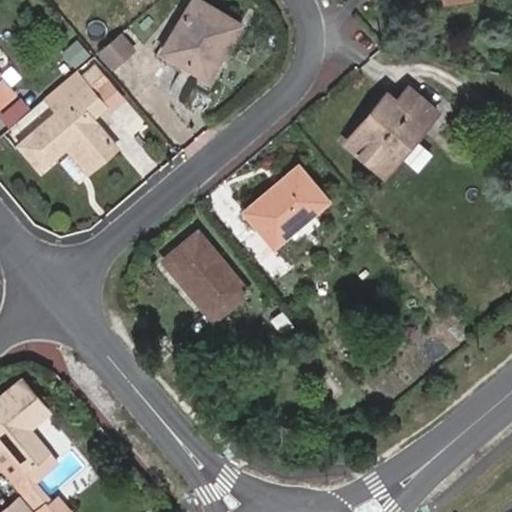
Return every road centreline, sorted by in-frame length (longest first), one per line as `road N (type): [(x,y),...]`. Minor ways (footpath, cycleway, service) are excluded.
road 1 (residential): [(55,287),(303,76),(315,33),(301,0)]
road 2 (residential): [(55,287),(157,413)]
road 3 (primary): [(448,450),(345,500),(304,508)]
road 4 (residential): [(279,508),(157,413)]
